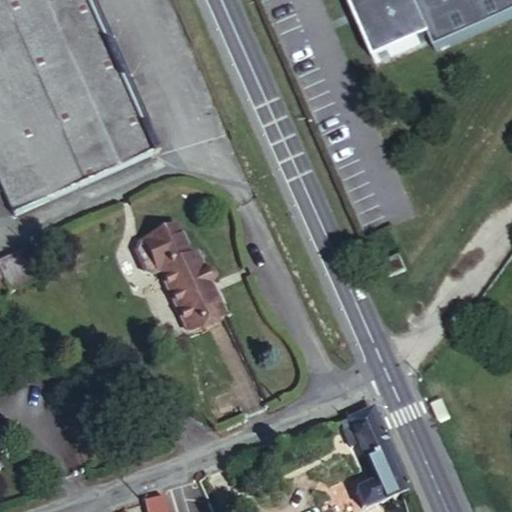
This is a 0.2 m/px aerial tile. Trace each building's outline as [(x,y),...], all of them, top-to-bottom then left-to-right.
[(0,0),(0,182),(15,217),(155,156),(85,0),(0,0)] [(351,0),(377,59),(392,52),(385,36),(373,42),(354,0),(351,0)] [(511,0),(354,0),(373,42),(385,36),(392,52),(432,34),(438,49),(511,16),(511,0)] [(207,287),(211,284),(213,282),(214,280),(213,277),(212,276),(210,274),(207,274),(206,275),(197,256),(175,266),(167,250),(151,258),(188,333),(225,315),(215,293),(211,296),(207,287)] [(10,295),(38,282),(24,251),(0,261),(0,292),(7,289),(10,295)] [(137,427),(173,442),(181,421),(145,407),(142,415),(137,427)] [(365,511),(382,505),(407,494),(371,412),(346,423),(348,427),(357,448),(372,484),(351,493),(359,511),(365,511)] [(357,448),(348,427),(340,431),(349,451),(357,448)] [(164,511),(162,500),(145,504),(146,511),(164,511)]
